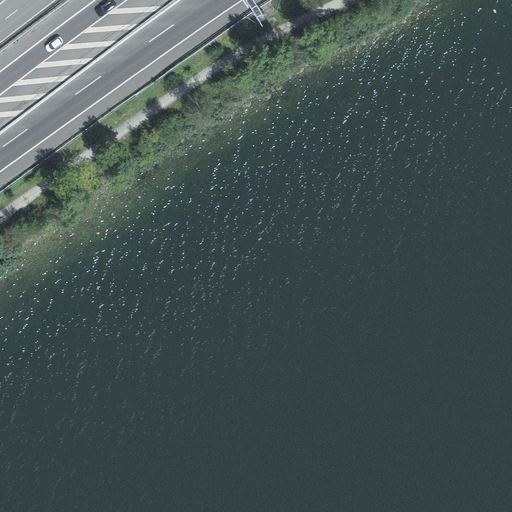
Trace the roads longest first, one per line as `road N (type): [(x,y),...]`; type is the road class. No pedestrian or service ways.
road 1 (trunk): [(0,153),(209,0)]
road 2 (trunk): [(112,0),(0,83)]
